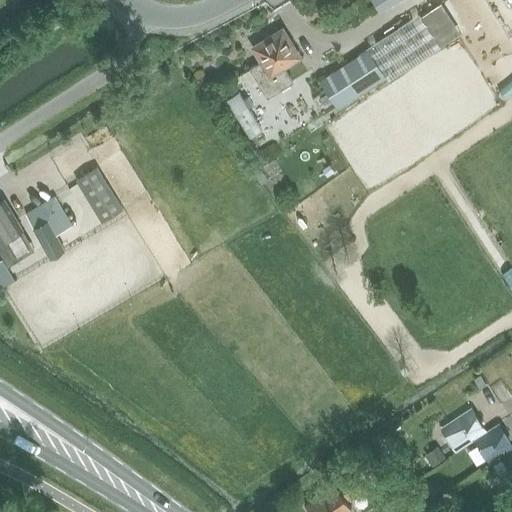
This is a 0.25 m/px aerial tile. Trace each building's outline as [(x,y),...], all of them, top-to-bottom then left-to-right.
[(372,0),(379,12),(397,0),(372,0)] [(419,14),(368,49),(386,76),(388,80),(440,46),(421,17),(419,14)] [(283,67),(299,57),(282,30),(253,48),(262,62),(251,69),(268,97),(292,82),(283,67)] [(368,49),(320,81),(338,108),(386,76),(368,49)] [(85,216),(97,210),(91,195),(79,200),(85,216)] [(69,227),(71,225),(54,197),(26,214),(32,228),(50,259),(78,243),(69,227)] [(14,242),(25,235),(22,230),(4,200),(0,202),(0,251),(9,266),(24,257),(14,242)] [(462,448),(474,440),(487,431),(471,407),(446,423),(462,448)] [(511,448),(511,443),(499,423),(487,431),(474,440),(490,463),(502,456),(501,455),(511,448)] [(425,455),(432,466),(445,458),(437,447),(425,455)] [(511,448),(501,455),(502,456),(511,471),(511,448)] [(308,511),(343,511),(351,507),(346,500),(363,489),(355,476),(338,487),(336,484),(306,503),(307,506),(306,507),(308,511)]
